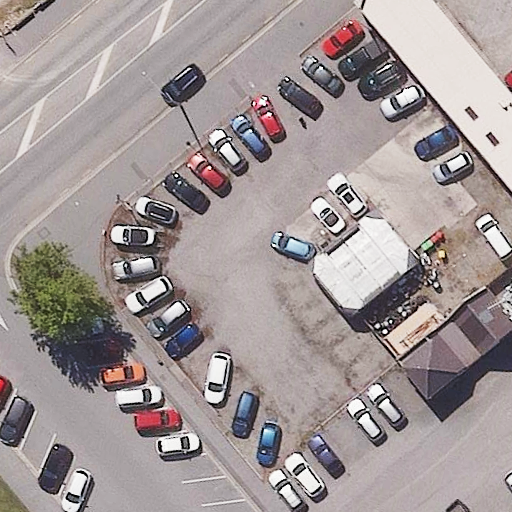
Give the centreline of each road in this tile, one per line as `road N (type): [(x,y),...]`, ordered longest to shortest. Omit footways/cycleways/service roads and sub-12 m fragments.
road 1 (residential): [(0,323),(163,511)]
road 2 (primary): [(0,155),(176,10)]
